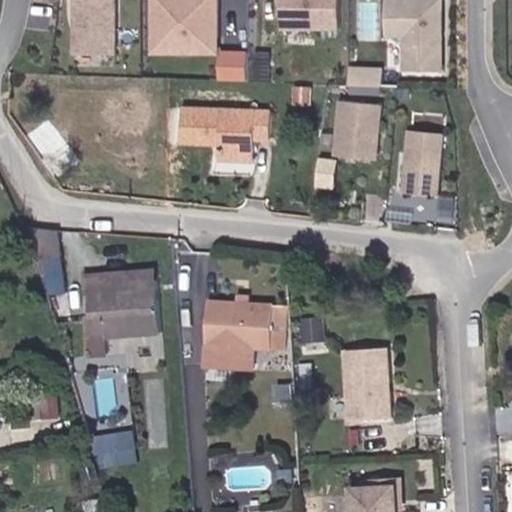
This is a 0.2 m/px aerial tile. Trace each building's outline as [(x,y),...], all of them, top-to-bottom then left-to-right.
[(69,0),(69,47),(116,48),(116,0),(69,0)] [(219,0),(151,0),(153,53),(222,51),(219,0)] [(280,0),(281,25),(334,25),(334,0),(280,0)] [(383,0),(365,0),(366,37),(384,37),(383,0)] [(442,0),(386,0),(386,38),(402,38),(402,69),(443,68),(442,0)] [(384,85),(384,66),(356,66),(356,85),(384,85)] [(381,103),(339,99),(334,151),(375,156),(381,103)] [(281,143),(282,116),(193,111),(191,145),(229,147),(229,155),(263,157),(264,142),(281,143)] [(445,130),(408,128),(403,192),(441,195),(445,130)] [(49,259),(72,256),(70,230),(40,226),(49,259)] [(143,282),(176,281),(175,264),(142,266),(143,282)] [(114,283),(143,282),(142,266),(113,266),(114,283)] [(146,336),(178,335),(176,281),(143,282),(146,336)] [(126,338),(146,336),(143,282),(114,283),(111,284),(112,303),(100,303),(104,339),(126,338)] [(303,339),(291,338),(294,306),(224,299),(218,362),(268,367),(269,350),(301,353),(303,339)] [(346,339),(345,320),(326,320),(327,340),(346,339)] [(106,358),(128,356),(126,338),(104,339),(106,358)] [(369,423),(413,422),(412,352),(368,354),(369,423)] [(104,466),(141,460),(136,428),(99,434),(104,466)] [(417,511),(417,485),(387,485),(388,495),(373,495),(372,511),(417,511)]
